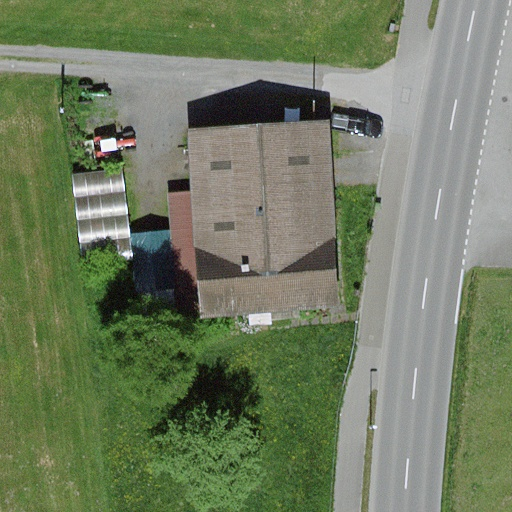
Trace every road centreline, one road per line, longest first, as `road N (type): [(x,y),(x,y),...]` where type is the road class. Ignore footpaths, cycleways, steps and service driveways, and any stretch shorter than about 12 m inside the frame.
road 1 (primary): [(406,511),(438,208),(478,0)]
road 2 (track): [(458,101),(0,61)]
